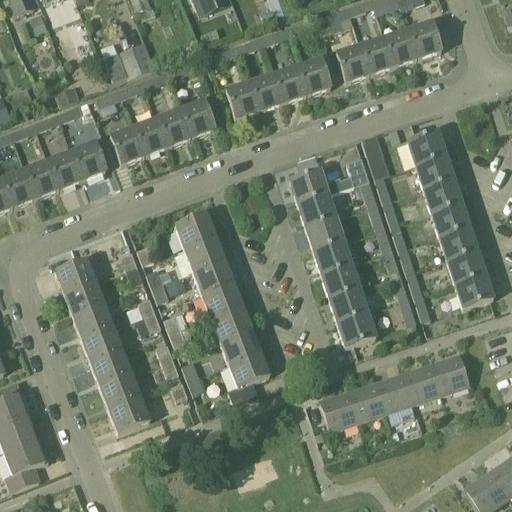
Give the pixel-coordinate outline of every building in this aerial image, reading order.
[(3,0),(13,23),(33,16),(26,0),(3,0)] [(61,0),(40,0),(45,11),(63,4),(61,0)] [(85,4),(83,0),(72,0),(75,8),(85,4)] [(144,0),(127,0),(136,19),(150,14),(144,0)] [(222,0),(197,0),(206,22),(228,13),(222,0)] [(264,14),(258,16),(262,29),(291,19),(284,0),(268,0),(274,15),(266,19),(264,14)] [(313,0),(308,0),(299,3),(302,15),(317,10),(313,0)] [(393,0),(385,0),(369,6),(372,15),(395,7),(393,0)] [(420,0),(393,0),(395,7),(397,6),(399,14),(422,6),(420,0)] [(511,34),(511,3),(498,8),(507,36),(511,34)] [(369,6),(345,14),(348,24),(372,15),(369,6)] [(345,14),(322,22),(325,31),(348,24),(345,14)] [(45,32),(39,17),(27,21),(33,37),(45,32)] [(81,24),(69,28),(77,50),(89,45),(81,24)] [(307,27),(283,36),(286,44),(289,43),(310,36),(307,27)] [(429,30),(405,38),(415,68),(439,60),(429,30)] [(283,36),(259,44),(262,53),(286,44),(283,36)] [(405,38),(382,46),(391,76),(415,68),(405,38)] [(259,44),(236,52),(238,61),(262,53),(259,44)] [(382,46),(358,54),(368,84),(391,76),(382,46)] [(144,49),(105,65),(115,92),(155,77),(144,49)] [(238,61),(236,52),(213,60),(216,69),(238,61)] [(368,84),(358,54),(334,62),(344,92),(368,84)] [(320,67),(296,75),(305,104),(329,97),(320,67)] [(188,69),(163,79),(167,88),(192,78),(188,69)] [(296,75),(272,82),(282,112),(305,104),(296,75)] [(163,79),(140,88),(143,97),(167,88),(163,79)] [(272,82),(248,90),(258,120),(282,112),(272,82)] [(140,88),(116,97),(120,106),(143,97),(140,88)] [(258,120),(248,90),(224,98),(234,128),(258,120)] [(30,102),(25,91),(6,99),(11,110),(30,102)] [(74,93),(55,100),(60,113),(79,106),(74,93)] [(120,106),(116,97),(95,105),(98,114),(120,106)] [(0,105),(0,129),(8,126),(0,105)] [(202,108),(179,117),(190,146),(214,137),(202,108)] [(79,112),(56,121),(59,129),(75,123),(82,120),(79,112)] [(179,117),(155,126),(167,155),(190,146),(179,117)] [(56,121),(33,130),(36,138),(59,129),(56,121)] [(75,123),(59,129),(62,136),(77,130),(75,123)] [(155,126),(132,135),(143,164),(167,155),(155,126)] [(33,130),(9,139),(13,147),(36,138),(33,130)] [(143,164),(132,135),(108,144),(119,174),(143,164)] [(397,136),(389,139),(393,152),(401,149),(397,136)] [(9,139),(0,142),(0,151),(13,147),(9,139)] [(405,149),(413,173),(443,163),(435,139),(405,149)] [(375,142),(362,146),(367,162),(375,186),(383,183),(388,182),(375,142)] [(94,149),(71,158),(82,186),(105,177),(94,149)] [(71,158),(47,167),(58,196),(82,186),(71,158)] [(443,163),(413,173),(421,197),(451,187),(443,163)] [(345,169),(350,183),(353,193),(360,191),(368,188),(361,164),(345,169)] [(47,167),(24,176),(35,205),(58,196),(47,167)] [(24,176),(1,185),(12,214),(35,205),(24,176)] [(288,188),(296,212),(327,202),(327,201),(353,193),(350,183),(340,187),(339,184),(323,189),(319,178),(288,188)] [(383,183),(375,186),(382,210),(391,207),(383,183)] [(0,185),(0,218),(12,214),(1,185),(0,185)] [(451,187),(421,197),(429,221),(459,211),(451,187)] [(368,188),(360,191),(368,215),(376,212),(368,188)] [(327,202),(296,212),(304,236),(335,226),(327,202)] [(391,207),(382,210),(390,234),(399,231),(391,207)] [(459,211),(429,221),(437,245),(467,235),(459,211)] [(376,212),(368,215),(376,238),(384,236),(376,212)] [(172,232),(181,256),(213,243),(204,220),(172,232)] [(335,226),(304,236),(312,260),(343,249),(335,226)] [(399,231),(390,234),(398,258),(407,255),(399,231)] [(467,235),(437,245),(445,269),(475,259),(467,235)] [(384,236),(376,238),(384,262),(392,260),(384,236)] [(110,242),(103,245),(106,252),(113,249),(110,242)] [(213,243),(181,256),(190,279),(222,267),(213,243)] [(343,249),(312,260),(320,283),(351,273),(343,249)] [(147,253),(138,257),(143,271),(153,267),(147,253)] [(407,255),(398,258),(406,282),(415,279),(407,255)] [(120,263),(126,278),(136,274),(131,259),(120,263)] [(475,259),(445,269),(453,293),(483,283),(475,259)] [(392,260),(384,262),(391,286),(400,283),(392,260)] [(54,278),(63,301),(95,289),(86,266),(54,278)] [(222,267),(190,279),(199,303),(231,290),(222,267)] [(351,273),(320,283),(328,307),(359,297),(351,273)] [(136,274),(126,278),(131,292),(142,289),(136,274)] [(145,280),(151,294),(162,291),(157,276),(145,280)] [(415,279),(406,282),(414,306),(422,303),(415,279)] [(179,283),(164,290),(169,301),(184,295),(179,283)] [(400,283),(391,286),(399,310),(408,307),(400,283)] [(483,283),(453,293),(461,317),(491,307),(483,283)] [(95,289),(63,301),(72,324),(104,312),(95,289)] [(231,290),(199,303),(208,326),(240,313),(231,290)] [(162,291),(151,294),(157,309),(168,305),(162,291)] [(359,297),(328,307),(336,331),(367,321),(359,297)] [(422,303),(414,306),(422,329),(430,326),(422,303)] [(138,309),(143,324),(154,320),(149,305),(138,309)] [(400,311),(391,314),(396,327),(404,325),(407,334),(416,331),(408,307),(399,310),(400,311)] [(104,312),(72,324),(81,348),(113,336),(104,312)] [(240,313),(208,326),(217,349),(249,337),(240,313)] [(154,320),(143,324),(149,339),(160,335),(154,320)] [(175,321),(164,326),(169,341),(180,336),(175,321)] [(367,321),(336,331),(344,355),(375,345),(367,321)] [(113,336),(81,348),(90,371),(122,359),(113,336)] [(180,336),(169,341),(174,355),(186,352),(180,336)] [(249,337),(217,349),(226,373),(258,360),(249,337)] [(156,355),(161,370),(172,366),(166,351),(156,355)] [(122,359),(90,371),(100,394),(131,382),(122,359)] [(258,360),(226,373),(235,395),(227,398),(233,414),(258,405),(252,390),(267,384),(258,360)] [(457,361),(430,370),(440,402),(468,392),(457,361)] [(172,366),(161,370),(167,385),(178,381),(172,366)] [(182,372),(187,387),(198,383),(192,368),(182,372)] [(430,370),(402,380),(412,411),(440,402),(430,370)] [(402,380),(374,389),(385,420),(412,411),(402,380)] [(131,382),(100,394),(109,418),(140,406),(131,382)] [(198,383),(187,387),(193,402),(203,398),(198,383)] [(176,407),(186,404),(181,389),(170,393),(176,407)] [(374,389),(347,398),(357,429),(385,420),(374,389)] [(357,429),(347,398),(319,407),(330,438),(357,429)] [(0,405),(0,433),(26,424),(17,401),(1,407),(0,405)] [(140,406),(109,418),(118,441),(149,429),(140,406)] [(309,426),(311,433),(318,431),(319,435),(325,432),(321,422),(309,426)] [(26,424),(0,433),(0,451),(3,459),(35,447),(26,424)] [(35,447),(3,459),(11,481),(6,484),(11,499),(38,488),(33,474),(44,470),(35,447)] [(511,462),(489,478),(508,504),(511,501),(511,462)] [(496,511),(508,504),(489,478),(466,494),(477,511),(496,511)] [(62,502),(48,507),(50,511),(55,511),(65,508),(62,502)]
